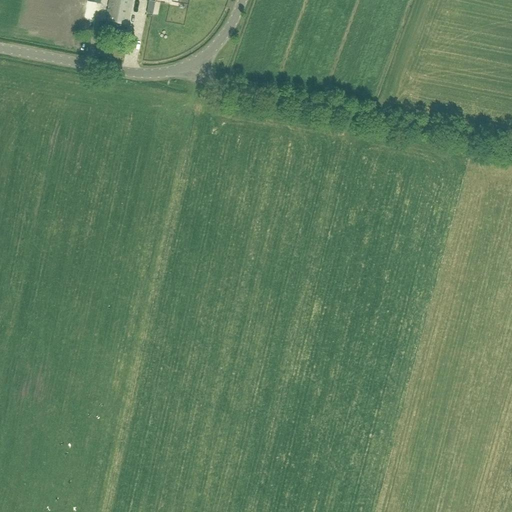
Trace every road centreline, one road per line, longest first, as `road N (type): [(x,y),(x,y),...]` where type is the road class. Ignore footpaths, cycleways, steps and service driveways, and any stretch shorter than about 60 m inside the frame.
road 1 (unclassified): [(511,146),(220,88),(193,64)]
road 2 (tertiary): [(0,49),(158,75),(193,64)]
